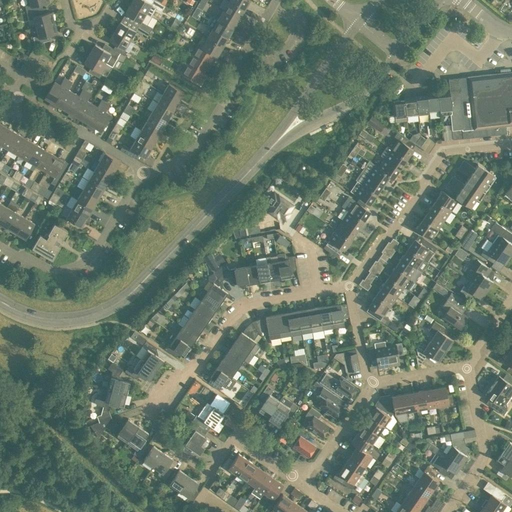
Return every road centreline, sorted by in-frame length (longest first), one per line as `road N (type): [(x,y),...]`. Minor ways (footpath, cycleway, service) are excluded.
road 1 (tertiary): [(0,301),(54,320),(101,312),(130,293),(284,133)]
road 2 (residential): [(347,285),(394,231),(443,151),(511,143)]
road 3 (residential): [(316,290),(241,308),(149,412)]
road 4 (residential): [(144,178),(132,184),(79,265),(41,267),(0,242)]
road 5 (residential): [(144,178),(139,167),(79,132),(70,145),(16,114),(13,94),(0,85)]
road 6 (residential): [(251,43),(195,150),(144,178)]
road 7 (residential): [(466,368),(483,454),(447,511)]
road 8 (tertiary): [(284,133),(361,93),(398,53)]
road 9 (tertiary): [(358,20),(284,133)]
road 10 (residential): [(291,475),(313,469),(372,381)]
